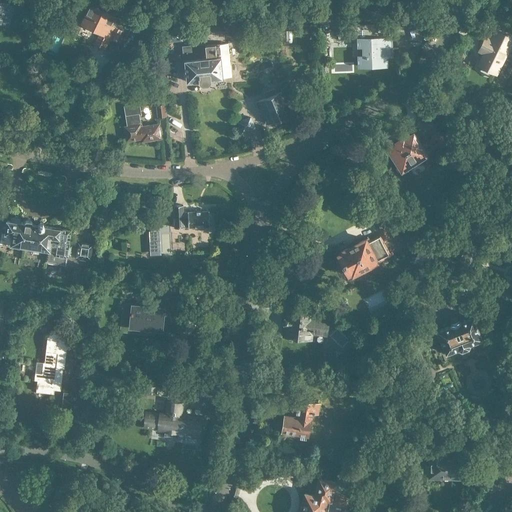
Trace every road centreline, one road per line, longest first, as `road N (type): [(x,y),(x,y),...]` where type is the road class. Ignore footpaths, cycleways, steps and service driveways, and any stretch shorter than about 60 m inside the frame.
road 1 (unclassified): [(212,511),(240,416),(238,294),(261,211)]
road 2 (residential): [(219,169),(164,172),(0,148)]
road 3 (unclassified): [(302,148),(348,128),(404,83),(452,0)]
road 4 (residential): [(174,511),(104,464),(0,447)]
